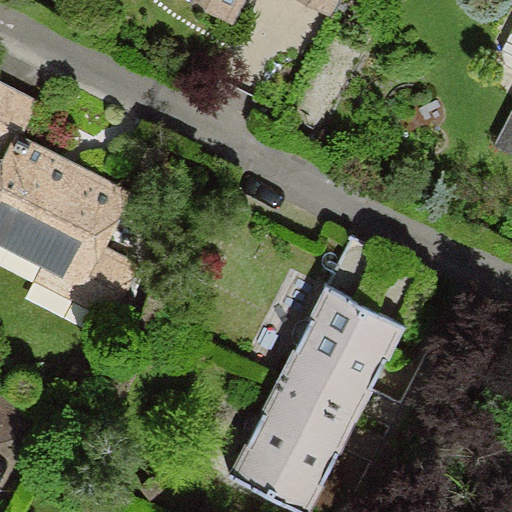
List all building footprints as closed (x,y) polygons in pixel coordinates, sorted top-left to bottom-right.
[(173,0),(173,2),(226,29),(241,0),(173,0)] [(335,0),(285,0),(326,20),(335,0)] [(38,96),(0,77),(0,150),(12,156),(0,179),(0,235),(50,260),(40,280),(113,316),(139,264),(106,247),(135,188),(20,131),(38,96)] [(511,123),(499,148),(511,154),(511,123)] [(433,277),(351,236),(232,471),(314,511),(433,277)] [(51,423),(1,398),(0,399),(0,456),(27,470),(51,423)]
